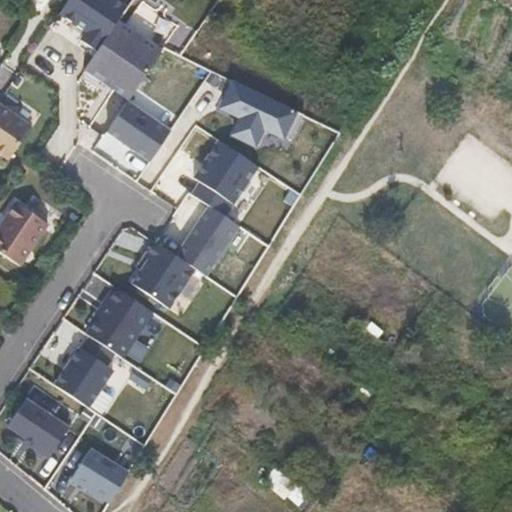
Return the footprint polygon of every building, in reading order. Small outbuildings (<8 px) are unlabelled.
[(133,5),(126,0),(71,0),(67,7),(61,14),(88,32),(83,40),(101,53),(123,20),(133,5)] [(101,53),(88,70),(131,101),(167,52),(123,20),(101,53)] [(236,79),(224,106),(244,115),(235,135),(263,147),(270,131),(290,140),(304,110),(236,79)] [(110,131),(155,161),(176,130),(131,101),(110,131)] [(0,157),(7,163),(31,132),(0,106),(0,157)] [(202,180),(193,195),(211,205),(231,217),(262,167),(220,141),(198,178),(202,180)] [(0,255),(22,271),(51,229),(18,205),(0,230),(0,255)] [(240,222),(231,217),(211,205),(179,258),(197,269),(209,275),(240,222)] [(173,309),(197,269),(179,258),(158,245),(134,285),(173,309)] [(126,355),(154,310),(114,288),(87,334),(126,355)] [(54,385),(91,409),(115,372),(109,368),(118,355),(87,335),(54,385)] [(26,396),(6,426),(52,457),(72,426),(26,396)] [(93,450),(75,481),(111,502),(130,471),(93,450)]
